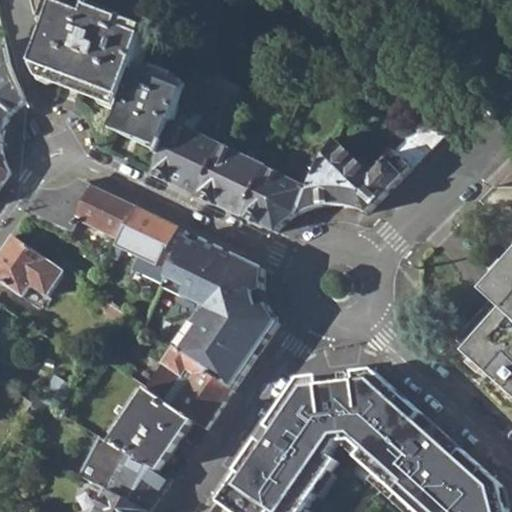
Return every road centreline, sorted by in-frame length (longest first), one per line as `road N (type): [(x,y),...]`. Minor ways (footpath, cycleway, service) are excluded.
road 1 (residential): [(63,159),(307,272)]
road 2 (residential): [(318,324),(184,511)]
road 3 (residential): [(511,106),(366,263)]
road 4 (residential): [(511,450),(362,324)]
road 5 (residential): [(63,159),(22,62),(9,0)]
